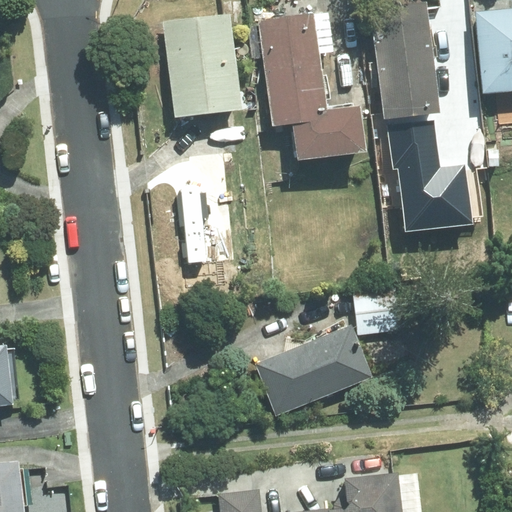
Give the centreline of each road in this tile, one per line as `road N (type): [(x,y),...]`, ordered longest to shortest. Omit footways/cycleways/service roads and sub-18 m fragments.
road 1 (residential): [(140,511),(69,0)]
road 2 (unknown): [(127,411),(0,429)]
